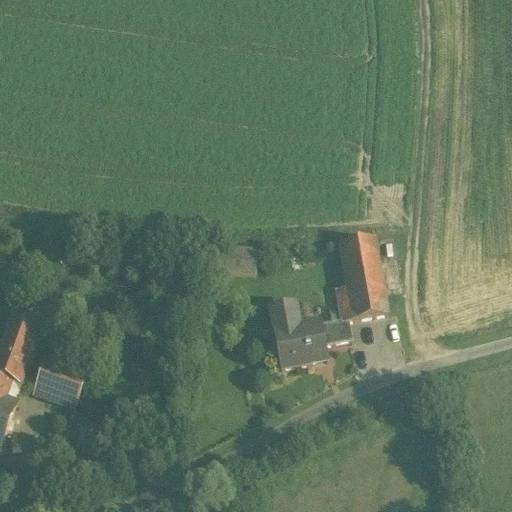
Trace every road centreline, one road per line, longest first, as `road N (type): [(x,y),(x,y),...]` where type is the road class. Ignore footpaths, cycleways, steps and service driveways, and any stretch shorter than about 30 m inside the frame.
road 1 (unclassified): [(511,339),(320,407),(104,511)]
road 2 (track): [(418,367),(422,0)]
